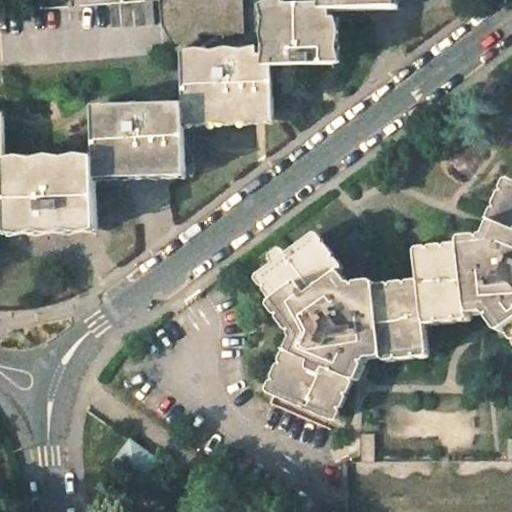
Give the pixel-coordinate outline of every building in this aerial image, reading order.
[(148,0),(145,0),(0,11),(0,69),(3,69),(167,61),(179,54),(162,25),(159,0),(148,0)] [(159,0),(162,25),(179,54),(179,55),(202,40),(199,35),(244,34),(243,0),(159,0)] [(332,0),(333,4),(333,12),(395,10),(394,0),(332,0)] [(333,4),(271,6),(273,55),(273,67),(335,65),(333,12),(333,4)] [(273,55),(182,58),(184,109),(185,120),(274,117),(273,67),(273,55)] [(184,109),(94,112),(96,164),(96,174),(187,171),(185,120),(184,109)] [(96,164),(7,167),(7,182),(8,228),(98,226),(96,174),(96,164)] [(464,252),(419,257),(423,288),(427,319),(473,314),(472,309),(492,307),(510,331),(511,329),(511,190),(497,224),(502,227),(494,244),(464,247),(464,252)] [(312,237),(262,274),(280,297),(276,301),(303,337),(296,355),(291,353),(273,396),(329,420),(348,378),(352,381),(364,353),(383,350),(384,355),(430,350),(427,319),(423,288),(416,290),(378,294),(377,289),(347,292),(336,277),(340,274),(312,237)] [(130,439),(114,462),(142,483),(159,460),(130,439)] [(361,463),(349,463),(349,491),(348,511),(511,511),(511,462),(506,462),(375,463),(361,463)]
